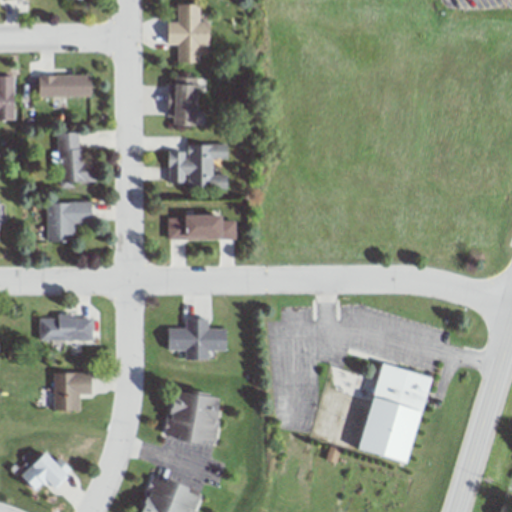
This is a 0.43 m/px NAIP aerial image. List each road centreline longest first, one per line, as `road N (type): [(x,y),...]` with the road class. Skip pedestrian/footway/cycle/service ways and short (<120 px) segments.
road 1 (residential): [(124,0),(132,379),(115,480),(96,511)]
road 2 (residential): [(0,282),(403,282),(511,297)]
road 3 (secondary): [(460,511),(511,320)]
road 4 (residential): [(125,35),(0,36)]
